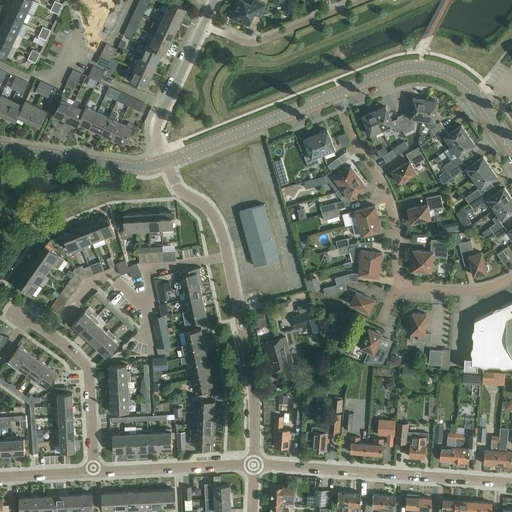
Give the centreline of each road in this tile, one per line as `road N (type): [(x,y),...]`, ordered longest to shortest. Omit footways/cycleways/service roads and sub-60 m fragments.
road 1 (residential): [(253,465),(249,359),(219,231),(164,162)]
road 2 (residential): [(253,465),(511,483)]
road 3 (tertiary): [(511,146),(475,92),(433,68),(406,67),(334,94)]
road 4 (residential): [(334,94),(352,143),(382,187),(394,225),(397,285)]
road 5 (residential): [(93,469),(87,369),(13,310)]
road 6 (tertiary): [(334,94),(164,162)]
road 7 (residential): [(362,0),(260,41),(201,24)]
road 8 (tertiary): [(164,162),(140,167),(0,146)]
road 9 (residential): [(93,469),(253,465)]
road 10 (residential): [(164,162),(154,128),(201,24)]
